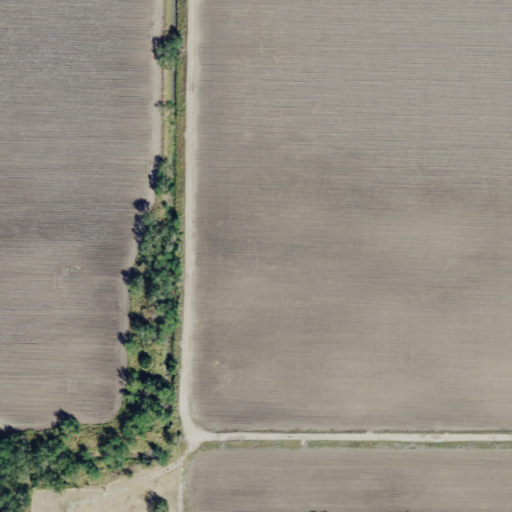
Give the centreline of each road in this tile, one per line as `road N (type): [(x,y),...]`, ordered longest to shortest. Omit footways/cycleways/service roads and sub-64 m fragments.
road 1 (track): [(167,511),(174,0)]
road 2 (track): [(169,454),(511,451)]
